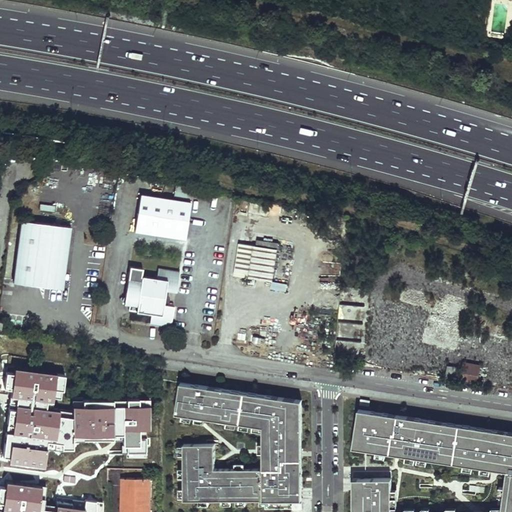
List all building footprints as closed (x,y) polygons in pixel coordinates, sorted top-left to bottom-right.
[(175,184),(174,194),(189,196),(191,187),(175,184)] [(191,201),(140,194),(135,230),(185,237),(191,201)] [(67,251),(70,226),(20,219),(12,281),(62,288),(65,262),(60,262),(62,250),(67,251)] [(239,242),(234,274),(272,280),(277,248),(239,242)] [(142,267),(129,265),(124,303),(129,304),(128,309),(151,313),(149,323),(170,326),(173,305),(162,303),(163,301),(164,301),(165,301),(167,300),(168,299),(168,298),(168,297),(168,296),(168,295),(168,294),(167,293),(166,293),(165,292),(164,292),(164,289),(176,291),(179,270),(158,267),(156,277),(141,275),(142,267)] [(5,334),(0,333),(0,360),(1,360),(25,363),(28,345),(19,344),(4,343),(5,334)] [(18,336),(5,334),(4,343),(19,344),(20,339),(18,336)] [(47,340),(46,349),(57,351),(66,352),(68,344),(47,340)] [(82,346),(81,356),(100,358),(101,348),(82,346)] [(461,363),(458,382),(475,385),(478,370),(474,369),(475,365),(461,363)] [(446,366),(444,379),(454,381),(457,368),(446,366)] [(207,386),(181,382),(176,413),(201,416),(202,412),(206,413),(205,417),(263,426),(263,433),(278,436),(278,439),(297,438),(297,433),(302,433),(302,414),(297,414),(297,404),(284,402),(284,397),(216,387),(216,391),(207,390),(207,386)] [(302,400),(284,397),(284,402),(297,404),(297,414),(302,414),(302,400)] [(31,412),(29,431),(50,432),(49,436),(49,438),(69,439),(70,416),(51,415),(51,413),(45,412),(45,406),(34,406),(34,413),(31,412)] [(390,413),(359,408),(354,441),(364,443),(363,448),(368,449),(398,453),(399,449),(402,450),(402,454),(446,460),(447,455),(466,458),(465,463),(494,467),(495,458),(498,458),(497,468),(504,469),(505,465),(511,466),(511,467),(511,470),(509,470),(503,511),(502,511),(511,511),(511,436),(497,434),(498,429),(445,421),(444,426),(435,424),(436,420),(416,417),(415,422),(406,420),(407,415),(399,414),(398,419),(389,418),(390,413)] [(69,425),(69,439),(84,440),(84,427),(69,425)] [(263,433),(263,463),(283,463),(283,468),(297,468),(297,478),(302,478),(302,433),(297,433),(297,438),(278,439),(278,436),(263,433)] [(215,444),(194,444),(194,500),(265,499),(302,499),(302,478),(297,478),(297,468),(283,468),(283,463),(263,463),(263,468),(215,468),(215,465),(210,465),(210,461),(215,461),(215,444)] [(81,467),(64,467),(64,485),(81,485),(81,467)] [(0,487),(0,489),(0,508),(23,511),(25,480),(0,477),(0,476),(0,487)] [(396,511),(396,477),(354,477),(354,501),(359,501),(358,511),(472,511),(464,511),(396,511)] [(151,511),(152,479),(121,478),(121,504),(125,504),(125,509),(120,508),(120,511),(151,511)] [(100,511),(101,494),(85,494),(85,511),(100,511)]
